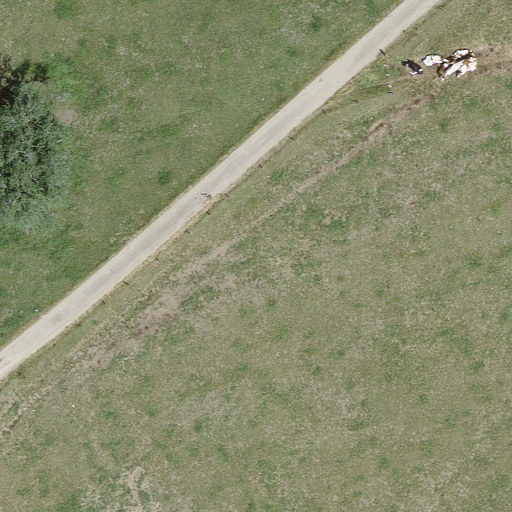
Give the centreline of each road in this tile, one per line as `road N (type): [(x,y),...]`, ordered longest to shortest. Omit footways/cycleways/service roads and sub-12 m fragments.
road 1 (track): [(428,0),(0,372)]
road 2 (track): [(317,97),(511,60)]
